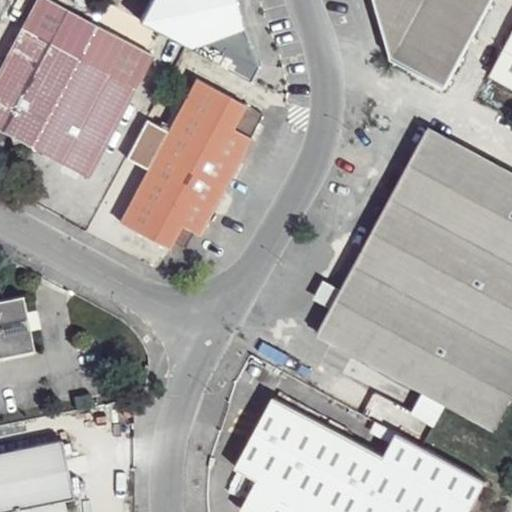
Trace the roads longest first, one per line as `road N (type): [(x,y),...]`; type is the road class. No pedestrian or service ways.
road 1 (unclassified): [(201,319),(262,253),(326,125),(307,0)]
road 2 (unclassified): [(0,220),(201,319)]
road 3 (unclassified): [(176,511),(170,451),(201,319)]
